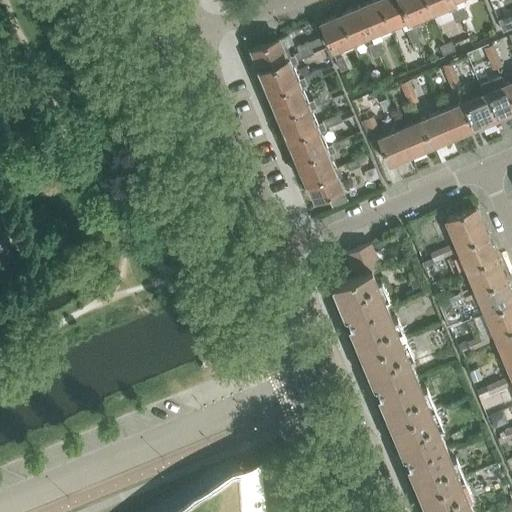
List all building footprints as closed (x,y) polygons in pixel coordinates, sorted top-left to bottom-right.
[(378,30),(389,26),(378,0),(372,0),(358,6),(371,37),(380,34),(378,30)] [(378,0),(389,26),(399,22),(401,25),(409,21),(409,20),(400,0),(378,0)] [(417,16),(431,10),(426,0),(400,0),(409,20),(409,21),(412,26),(411,26),(416,38),(422,35),(417,24),(420,23),(417,16)] [(453,0),(426,0),(431,10),(445,4),(448,11),(451,10),(455,21),(461,19),(453,0)] [(465,4),(462,0),(453,0),(461,19),(467,16),(462,5),(465,4)] [(358,6),(340,14),(351,42),(362,37),(363,41),(371,37),(358,6)] [(340,14),(320,22),(333,54),(342,50),(341,46),(351,42),(340,14)] [(511,24),(508,14),(497,19),(502,30),(511,26),(511,24)] [(411,26),(406,29),(410,40),(416,38),(411,26)] [(278,37),(250,49),(259,68),(259,69),(289,56),(289,57),(290,56),(286,47),(283,48),(278,37)] [(374,42),(378,54),(384,51),(379,40),(374,42)] [(451,41),(440,46),(443,54),(455,49),(451,41)] [(309,42),(297,47),(300,52),(311,48),(309,42)] [(374,42),(368,45),(373,56),(378,54),(374,42)] [(484,47),(489,58),(497,54),(492,43),(484,47)] [(311,48),(300,52),(302,58),(313,53),(311,48)] [(497,54),(489,58),(493,69),(502,65),(497,54)] [(257,69),(266,91),(298,78),(292,65),(294,64),(290,56),(289,57),(289,56),(259,69),(259,68),(257,69)] [(342,56),(335,58),(340,70),(347,67),(342,56)] [(443,65),(447,75),(455,72),(451,61),(443,65)] [(320,69),(309,74),(311,80),(323,76),(320,69)] [(455,72),(447,75),(452,86),(460,83),(455,72)] [(298,78),(266,91),(276,114),(307,100),(302,87),(303,86),(300,78),(298,78)] [(400,82),(405,93),(413,90),(409,79),(400,82)] [(511,101),(504,83),(483,92),(494,119),(495,118),(505,113),(506,113),(511,110),(511,101)] [(413,90),(405,93),(410,104),(418,101),(413,90)] [(329,91),(318,96),(320,102),(332,98),(329,91)] [(483,92),(462,101),(473,127),(483,123),(493,118),(494,119),(483,92)] [(317,123),(311,109),(313,109),(309,100),(307,100),(276,114),(285,136),(317,123)] [(462,101),(441,110),(452,136),(453,136),(453,135),(463,131),(464,131),(473,127),(462,101)] [(441,141),(441,140),(451,136),(452,136),(441,110),(420,119),(431,145),(441,141)] [(339,114),(327,118),(330,125),(341,120),(339,114)] [(372,115),(364,118),(369,130),(377,126),(372,115)] [(420,119),(399,128),(410,154),(411,154),(410,153),(421,148),(421,149),(431,145),(420,119)] [(318,122),(317,123),(285,136),(294,158),(326,145),(320,131),(322,131),(318,122)] [(378,138),(388,161),(387,162),(388,163),(399,158),(409,154),(410,154),(399,128),(377,137),(377,138),(378,138)] [(348,136),(337,141),(339,147),(351,142),(348,136)] [(328,144),(326,145),(294,158),(304,181),(306,181),(306,180),(336,168),(336,167),(330,154),(331,153),(328,144)] [(357,158),(346,163),(349,169),(360,164),(357,158)] [(306,180),(306,181),(314,200),(342,188),(337,177),(341,176),(337,167),(336,167),(336,168),(306,180)] [(475,205),(445,218),(457,246),(486,233),(475,205)] [(486,233),(457,246),(466,268),(496,255),(486,233)] [(350,322),(346,323),(347,325),(348,324),(361,354),(400,337),(372,270),(381,266),(370,241),(344,252),(354,274),(331,284),(344,314),(343,315),(343,316),(346,314),(350,322)] [(440,248),(443,256),(453,252),(450,244),(440,248)] [(440,248),(429,252),(433,261),(443,256),(440,248)] [(496,255),(466,268),(476,290),(505,278),(496,255)] [(426,285),(422,274),(410,279),(414,290),(426,285)] [(511,293),(505,278),(476,290),(485,312),(511,300),(511,293)] [(458,292),(462,300),(472,296),(468,288),(458,292)] [(458,292),(448,297),(451,305),(462,300),(458,292)] [(511,300),(485,312),(494,334),(511,326),(511,300)] [(511,326),(494,334),(504,356),(511,352),(511,326)] [(477,337),(480,345),(490,340),(487,332),(477,337)] [(377,394),(390,424),(430,407),(400,337),(361,354),(373,384),(372,384),(372,385),(376,384),(379,392),(376,393),(376,394),(377,394)] [(477,337),(467,341),(470,349),(480,345),(477,337)] [(477,367),(468,371),(472,381),(482,378),(477,367)] [(506,377),(495,381),(499,389),(509,385),(506,377)] [(495,381),(485,385),(489,393),(499,389),(495,381)] [(390,424),(403,453),(401,454),(402,455),(405,454),(408,461),(405,463),(406,464),(407,463),(419,493),(459,476),(430,407),(390,424)] [(268,511),(262,449),(241,463),(163,511),(268,511)] [(419,493),(427,511),(473,511),(459,476),(419,493)]
